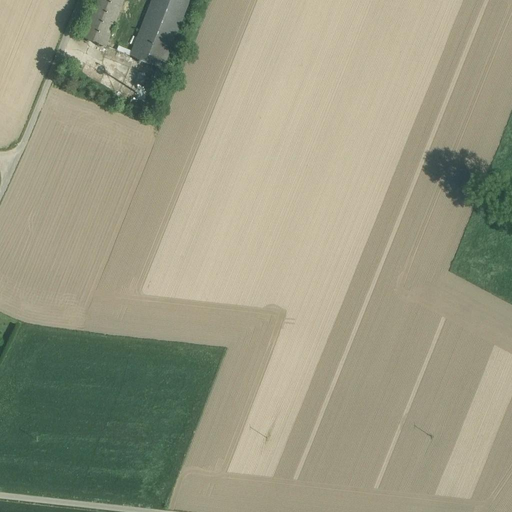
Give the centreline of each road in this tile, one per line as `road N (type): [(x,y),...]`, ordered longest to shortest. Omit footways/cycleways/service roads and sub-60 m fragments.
road 1 (track): [(78,0),(8,168)]
road 2 (track): [(0,496),(133,511)]
